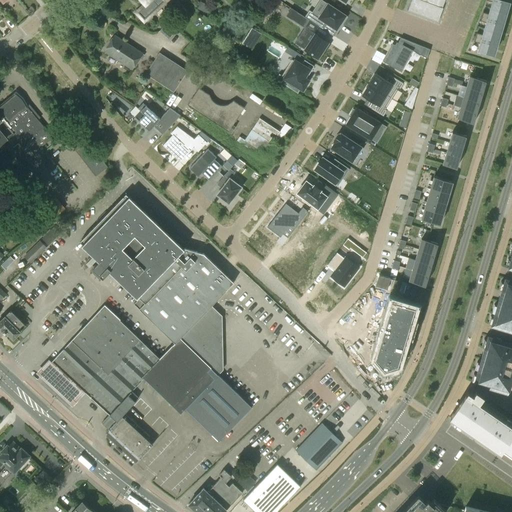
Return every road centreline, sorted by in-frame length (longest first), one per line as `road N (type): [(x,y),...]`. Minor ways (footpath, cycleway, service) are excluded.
road 1 (primary): [(511,82),(426,365),(395,419)]
road 2 (residential): [(227,241),(317,119),(382,0)]
road 3 (primary): [(413,434),(454,364),(511,174)]
road 4 (residential): [(395,419),(308,318),(227,241)]
road 5 (unknown): [(0,168),(60,187),(70,188),(78,176),(2,47)]
road 6 (residential): [(88,0),(274,122)]
road 7 (residential): [(227,241),(127,144)]
road 8 (primary): [(395,419),(307,511)]
road 9 (secondary): [(91,457),(0,373)]
